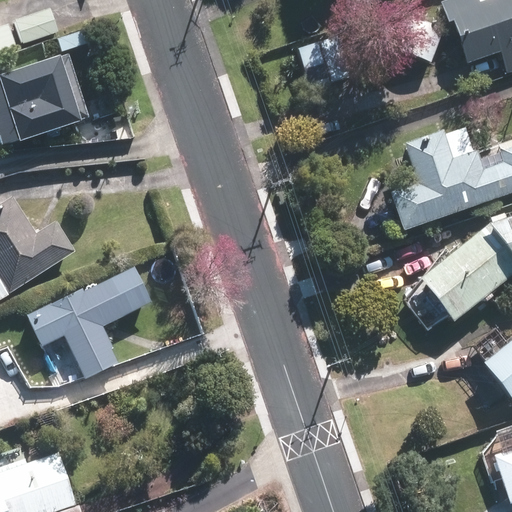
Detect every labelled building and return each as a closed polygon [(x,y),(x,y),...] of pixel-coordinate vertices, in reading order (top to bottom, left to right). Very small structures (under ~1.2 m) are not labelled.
[(511,0),(459,0),(443,5),(448,21),(452,20),(466,62),(500,51),(506,72),(511,69),(511,0)] [(47,16),(19,25),(24,41),(52,32),(47,16)] [(437,34),(410,24),(402,48),(429,58),(437,34)] [(0,49),(11,46),(6,31),(0,32),(0,49)] [(332,41),(301,52),(314,89),(345,79),(332,41)] [(1,80),(2,83),(0,83),(0,132),(3,142),(21,136),(21,138),(85,116),(64,58),(1,80)] [(420,188),(392,198),(404,232),(511,194),(511,143),(499,148),(505,164),(481,172),(475,154),(450,162),(440,134),(405,146),(420,188)] [(11,203),(0,209),(0,272),(10,288),(67,252),(52,228),(34,239),(11,203)] [(511,220),(495,226),(423,282),(453,320),(511,274),(511,220)] [(80,292),(30,316),(43,343),(64,333),(84,375),(113,361),(95,325),(144,301),(132,276),(84,299),(80,292)] [(15,312),(2,318),(18,349),(30,342),(15,312)] [(511,349),(489,369),(511,396),(511,349)] [(511,454),(498,459),(511,499),(511,454)] [(53,458),(0,475),(0,511),(41,511),(68,504),(53,458)]
